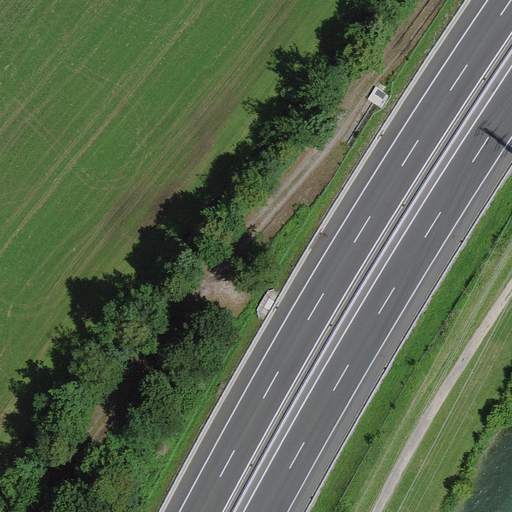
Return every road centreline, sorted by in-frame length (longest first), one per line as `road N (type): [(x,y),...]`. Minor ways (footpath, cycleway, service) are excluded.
road 1 (track): [(46,511),(176,312),(342,123),(425,0)]
road 2 (motorway): [(511,0),(392,183),(201,511)]
road 3 (motorway): [(265,511),(432,221),(511,102)]
road 4 (track): [(379,511),(511,287)]
